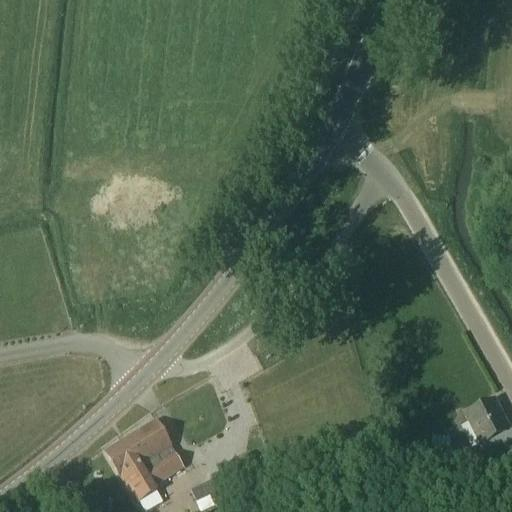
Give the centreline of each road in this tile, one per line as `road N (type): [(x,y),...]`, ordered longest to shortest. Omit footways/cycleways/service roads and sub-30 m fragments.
road 1 (tertiary): [(0,500),(161,359),(283,202),(331,126)]
road 2 (unclassified): [(511,392),(401,195),(331,126)]
road 3 (tertiary): [(331,126),(395,0)]
